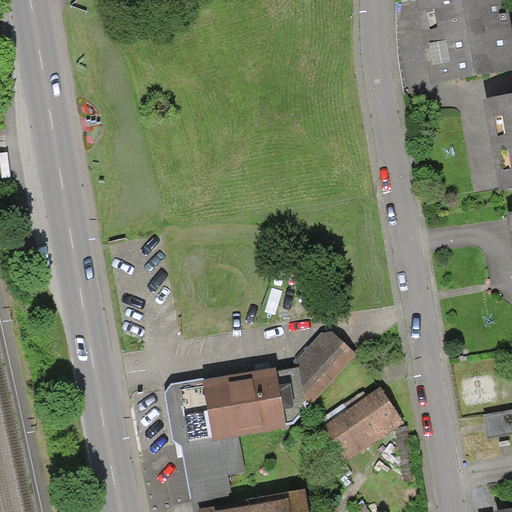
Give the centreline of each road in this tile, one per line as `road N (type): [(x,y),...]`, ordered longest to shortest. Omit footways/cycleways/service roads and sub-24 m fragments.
road 1 (primary): [(124,511),(28,0)]
road 2 (residential): [(453,511),(370,0)]
